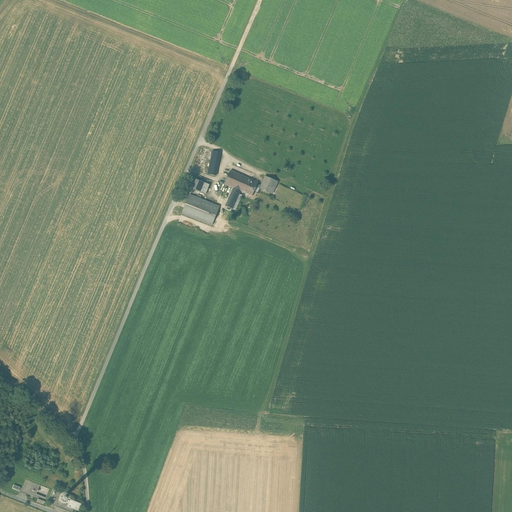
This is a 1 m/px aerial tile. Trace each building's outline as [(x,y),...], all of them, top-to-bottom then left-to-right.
[(212,151),(209,168),(217,170),(220,153),(212,151)] [(258,182),(230,170),(224,184),(228,186),(233,188),(241,191),(252,196),(256,187),(257,184),(258,182)] [(211,181),(197,175),(191,188),(206,194),(211,181)] [(278,182),(265,176),(263,181),(264,181),(262,186),(257,184),(256,187),(272,194),(278,182)] [(233,188),(225,206),(233,209),(241,191),(233,188)] [(220,207),(189,194),(181,213),(212,226),(220,207)] [(49,490),(39,486),(36,494),(46,498),(49,490)] [(79,511),(82,506),(70,501),(69,503),(69,505),(67,509),(74,511),(79,511)]
